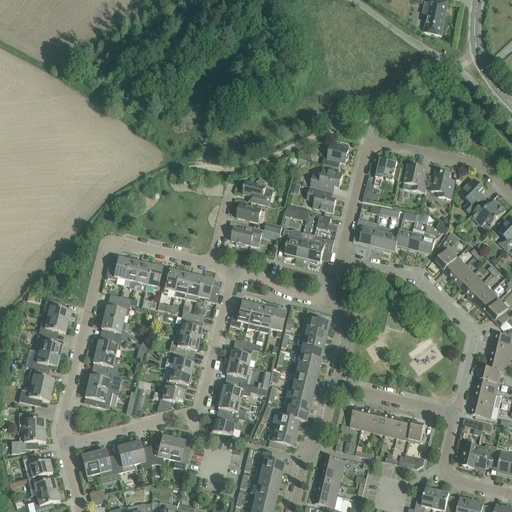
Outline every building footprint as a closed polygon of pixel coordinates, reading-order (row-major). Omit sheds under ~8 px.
[(428,16),(426,25),(424,34),(441,38),(449,3),(436,0),(431,0),(430,5),(425,4),(423,15),(428,16)] [(349,151),(331,147),(328,161),(324,159),(322,166),(339,170),(340,164),(345,165),(346,162),(348,160),(349,157),(348,155),(349,151)] [(397,164),(390,163),(380,160),(379,167),(376,166),(374,175),(377,175),(374,188),(381,189),(383,181),(393,184),(393,181),(398,183),(401,170),(396,169),(397,164)] [(404,185),(403,190),(411,192),(425,195),(426,187),(429,177),(423,176),(424,170),(421,170),(408,167),(406,176),(404,185)] [(311,189),(327,193),(333,194),(334,189),(339,190),(343,176),(323,171),(321,178),(314,176),(311,189)] [(435,173),(433,182),(431,192),(439,194),(438,198),(451,201),(451,199),(455,183),(449,181),(450,176),(435,173)] [(244,194),(243,196),(253,198),(252,204),(270,209),(272,197),(265,195),(266,189),(264,189),(265,187),(265,186),(265,185),(265,184),(264,183),(264,182),(263,182),(262,182),(261,181),(260,182),(259,182),(258,183),(257,183),(257,184),(257,185),(256,187),(246,184),(245,186),(243,186),(241,193),(244,194)] [(474,182),(473,182),(472,181),(466,187),(468,188),(460,195),(469,204),(464,210),(470,216),(483,203),(478,199),(485,192),(474,182)] [(333,194),(327,193),(311,189),(308,201),(315,203),(314,210),(333,215),(336,201),(332,200),(333,194)] [(364,197),(363,203),(370,205),(374,190),(373,190),(373,192),(366,190),(364,197)] [(485,204),(478,211),(472,218),(481,228),(486,223),(491,227),(506,212),(499,206),(498,208),(493,204),(489,208),(485,204)] [(264,219),(260,218),(262,211),(250,209),(241,206),(237,220),(258,225),(258,224),(263,225),(264,219)] [(392,218),(393,212),(381,209),(380,215),(392,218)] [(416,223),(417,216),(405,214),(403,221),(415,224),(416,223)] [(418,214),(417,216),(416,223),(427,225),(429,217),(418,214)] [(331,220),(322,217),(320,217),(318,223),(330,226),(331,220)] [(499,245),(508,254),(511,250),(511,219),(506,226),(499,234),(504,239),(499,245)] [(375,233),(373,233),(364,230),(366,223),(359,221),(353,244),(367,248),(367,246),(372,248),(375,233)] [(318,223),(317,229),(328,232),(330,226),(318,223)] [(267,224),(265,232),(281,236),(282,228),(267,224)] [(234,231),(232,242),(237,244),(236,246),(245,249),(246,246),(251,247),(259,249),(260,243),(261,238),(262,238),(263,234),(263,232),(250,229),(241,226),(241,227),(244,228),(243,233),(234,231)] [(444,226),(440,231),(447,235),(450,230),(444,226)] [(383,252),(389,230),(377,227),(375,233),(372,248),(376,249),(376,250),(383,252)] [(390,253),(391,252),(395,254),(397,248),(401,233),(389,230),(383,252),(390,253)] [(285,256),(288,256),(287,259),(297,259),(301,241),(303,235),(301,235),(301,234),(300,233),(299,233),(295,232),(294,232),(293,232),(292,233),(284,231),(281,244),(287,246),(285,256)] [(401,250),(408,252),(412,236),(401,233),(397,248),(401,249),(401,250)] [(423,239),(412,236),(408,252),(415,253),(415,252),(420,253),(423,239)] [(308,262),(317,266),(318,264),(321,264),(324,252),(332,254),(334,242),(326,240),(326,241),(314,239),(313,243),(308,261),(308,262)] [(435,242),(423,239),(420,253),(424,255),(424,256),(431,258),(435,242)] [(308,261),(313,243),(301,241),(297,259),(297,261),(304,264),(305,261),(308,261)] [(449,250),(443,256),(436,263),(444,272),(458,259),(449,250)] [(107,279),(117,282),(118,280),(125,281),(130,260),(122,258),(121,260),(118,259),(117,265),(111,263),(107,279)] [(452,281),(466,267),(458,259),(444,272),(452,281)] [(130,260),(125,281),(131,283),(129,290),(134,291),(135,287),(140,264),(137,263),(137,262),(130,260)] [(144,265),(140,264),(135,287),(139,288),(140,285),(147,286),(152,266),(144,264),(144,265)] [(152,266),(147,286),(154,288),(153,291),(157,292),(163,270),(159,269),(160,267),(152,266)] [(461,290),(475,276),(466,267),(452,281),(461,290)] [(169,271),(166,281),(163,294),(168,294),(168,291),(176,293),(180,272),(172,270),(172,272),(169,271)] [(180,272),(176,293),(174,298),(185,300),(191,276),(187,275),(188,274),(180,272)] [(191,276),(185,300),(197,303),(198,299),(202,278),(195,276),(194,277),(191,276)] [(475,276),(461,290),(469,298),(483,284),(475,276)] [(202,278),(198,299),(205,300),(204,303),(214,305),(218,289),(212,287),(213,282),(210,281),(210,279),(202,278)] [(478,307),(492,293),(483,284),(469,298),(478,307)] [(500,301),(492,293),(478,307),(487,315),(500,301)] [(126,306),(127,300),(115,297),(114,303),(126,306)] [(49,313),(47,319),(68,324),(70,313),(60,310),(62,304),(52,302),(47,300),(44,312),(49,313)] [(137,302),(127,300),(126,306),(130,307),(136,308),(137,302)] [(500,329),(508,322),(510,320),(505,314),(509,310),(500,301),(487,315),(495,323),(500,329)] [(114,303),(113,303),(112,309),(106,308),(106,311),(104,311),(102,319),(123,324),(125,317),(127,317),(130,307),(126,306),(114,303)] [(229,327),(239,329),(240,330),(241,324),(248,325),(253,304),(245,303),(245,304),(241,303),(240,309),(234,307),(229,327)] [(253,304),(248,325),(247,330),(258,333),(258,331),(264,308),(260,308),(261,306),(253,304)] [(267,309),(264,308),(258,331),(262,332),(263,329),(270,331),(275,310),(267,308),(267,309)] [(275,310),(270,331),(277,332),(276,338),(280,339),(286,314),(283,313),(283,312),(275,310)] [(303,328),(326,333),(329,324),(318,321),(319,315),(307,313),(303,328)] [(185,320),(198,323),(202,324),(204,318),(194,316),(187,314),(185,320)] [(65,335),(68,324),(47,319),(46,325),(41,324),(38,335),(53,339),(55,333),(65,335)] [(107,332),(105,338),(121,342),(124,332),(121,331),(123,324),(102,319),(100,327),(102,327),(101,330),(107,332)] [(201,334),(202,330),(196,329),(198,323),(185,320),(181,319),(179,329),(181,330),(180,337),(200,342),(202,334),(201,334)] [(324,342),(326,333),(303,328),(301,338),(305,339),(306,338),(324,342)] [(39,353),(60,358),(62,347),(52,345),(53,339),(38,335),(36,346),(41,347),(39,353)] [(496,335),(494,347),(511,351),(511,338),(506,338),(496,335)] [(200,342),(180,337),(178,344),(171,343),(169,353),(173,354),(189,358),(191,352),(196,353),(197,350),(199,350),(200,342)] [(94,353),(115,358),(117,351),(119,352),(121,342),(105,338),(104,344),(98,342),(97,346),(96,345),(94,353)] [(306,338),(305,339),(304,347),(322,351),(324,342),(306,338)] [(238,348),(250,351),(252,345),(240,342),(238,348)] [(320,360),(322,351),(304,347),(301,356),(320,360)] [(510,363),(511,355),(511,351),(494,347),(491,359),(510,363)] [(255,352),(250,351),(238,348),(237,354),(231,353),(231,356),(229,356),(227,364),(248,369),(250,362),(256,363),(259,353),(255,352)] [(57,369),(60,358),(39,353),(38,359),(33,358),(30,369),(45,373),(47,367),(57,369)] [(97,366),(96,372),(113,376),(116,366),(113,366),(115,358),(94,353),(92,361),(94,362),(93,365),(97,366)] [(193,368),(194,365),(188,364),(189,358),(173,354),(171,361),(167,361),(167,363),(166,363),(165,368),(165,369),(165,370),(171,371),(192,377),(194,369),(193,368)] [(320,360),(301,356),(296,354),(293,363),(299,364),(318,369),(320,360)] [(483,369),(507,375),(510,363),(491,359),(488,370),(483,369)] [(230,383),(246,387),(249,377),(246,376),(248,369),(227,364),(225,372),(227,372),(226,376),(232,377),(230,383)] [(318,369),(299,364),(297,373),(316,378),(318,369)] [(44,379),(45,373),(30,369),(28,380),(32,381),(31,388),(52,393),(54,381),(44,379)] [(507,375),(483,369),(480,381),(499,386),(502,374),(507,375)] [(192,377),(171,371),(170,379),(167,378),(165,388),(181,392),(183,386),(188,388),(189,384),(190,385),(192,377)] [(86,388),(107,393),(109,385),(111,386),(113,376),(96,372),(95,378),(90,377),(89,380),(88,380),(86,388)] [(314,387),(316,378),(297,373),(295,382),(314,387)] [(499,386),(480,381),(477,392),(496,397),(499,386)] [(314,387),(295,382),(293,391),(312,396),(314,387)] [(246,387),(230,383),(229,389),(223,387),(222,391),(221,390),(219,398),(240,403),(242,396),(249,398),(250,394),(266,398),(267,392),(257,389),(246,387)] [(174,401),(182,403),(184,393),(181,392),(165,388),(159,387),(158,391),(164,393),(163,398),(161,397),(159,403),(167,405),(168,403),(173,405),(174,401)] [(49,404),(52,393),(31,388),(30,394),(21,392),(19,403),(27,405),(37,408),(39,401),(49,404)] [(108,411),(111,402),(111,401),(105,400),(107,393),(86,388),(84,396),(86,396),(85,399),(90,401),(89,407),(108,411)] [(144,391),(137,389),(135,400),(133,408),(139,409),(144,391)] [(310,405),(312,396),(293,391),(291,400),(310,405)] [(474,404),(493,409),(496,397),(477,392),(474,404)] [(129,398),(125,417),(131,418),(131,417),(133,408),(135,400),(129,398)] [(222,416),(239,420),(241,411),(238,411),(240,403),(219,398),(217,406),(219,407),(218,410),(223,411),(222,416)] [(310,405),(291,400),(291,401),(286,400),(284,409),(288,410),(289,409),(307,414),(310,405)] [(471,416),(481,419),(490,421),(493,409),(474,404),(471,416)] [(362,432),(366,412),(355,410),(356,406),(355,406),(350,429),(362,432)] [(289,409),(288,410),(286,418),(298,421),(298,422),(305,423),(307,414),(289,409)] [(362,432),(373,434),(378,415),(366,412),(362,432)] [(24,433),(45,433),(45,421),(34,421),(34,415),(24,415),(19,415),(19,427),(24,427),(24,433)] [(390,418),(378,415),(373,434),(385,437),(390,418)] [(232,438),(233,431),(236,431),(239,420),(222,416),(221,423),(215,422),(214,425),(213,425),(211,433),(232,438)] [(296,430),(298,422),(298,421),(286,418),(280,417),(277,425),(296,430)] [(401,421),(390,418),(385,437),(397,440),(401,421)] [(413,423),(401,421),(397,440),(408,443),(413,423)] [(483,432),(484,425),(481,425),(471,422),(470,429),(483,432)] [(413,423),(408,443),(420,445),(425,427),(413,424),(413,423)] [(294,439),(296,430),(277,425),(275,434),(294,439)] [(19,451),(24,451),(34,451),(34,444),(45,444),(45,433),(24,433),(24,439),(19,439),(19,451)] [(285,452),(287,447),(291,448),(291,449),(292,449),(294,439),(275,434),(273,443),(269,442),(268,448),(285,452)] [(163,460),(169,461),(174,441),(169,439),(166,438),(166,439),(162,438),(161,446),(155,444),(156,441),(151,440),(151,449),(151,451),(151,467),(156,466),(162,467),(163,460)] [(495,440),(493,448),(486,447),(485,451),(478,450),(474,470),(481,472),(482,470),(485,471),(486,467),(488,468),(492,469),(494,462),(497,449),(499,441),(495,440)] [(178,442),(174,441),(169,461),(175,463),(173,469),(185,472),(186,465),(189,455),(182,454),(185,443),(182,443),(182,442),(179,441),(178,442)] [(462,467),(474,470),(478,450),(471,448),(472,445),(471,443),(468,442),(465,453),(462,452),(460,461),(463,461),(462,467)] [(141,469),(151,467),(151,451),(142,453),(140,443),(136,444),(136,443),(130,445),(130,446),(128,446),(133,466),(140,465),(141,469)] [(118,475),(135,471),(133,466),(128,446),(124,447),(123,446),(120,447),(120,448),(117,449),(120,459),(114,460),(118,475)] [(368,456),(362,454),(364,449),(358,447),(356,453),(355,457),(367,460),(368,456)] [(501,476),(509,478),(511,464),(511,457),(507,457),(508,452),(497,449),(494,462),(500,463),(498,474),(501,475),(501,476)] [(94,455),(99,475),(101,480),(118,475),(114,460),(108,462),(105,452),(102,453),(102,452),(99,453),(94,455)] [(262,470),(281,475),(284,465),(283,465),(278,464),(279,457),(264,453),(262,461),(265,462),(262,470)] [(92,477),(99,475),(94,455),(92,455),(92,454),(85,456),(85,457),(81,458),(88,483),(93,482),(92,477)] [(326,459),(324,470),(343,475),(346,463),(323,457),(323,458),(326,459)] [(27,480),(27,481),(42,477),(53,475),(49,462),(39,464),(37,458),(28,460),(23,461),(25,473),(30,472),(32,479),(27,480)] [(281,475),(262,470),(260,479),(279,483),(281,475)] [(340,486),(343,475),(324,470),(321,482),(340,486)] [(35,491),(36,497),(57,492),(54,481),(44,483),(42,477),(27,481),(30,492),(35,491)] [(279,483),(260,479),(258,487),(252,486),(277,492),(279,483)] [(337,498),(340,486),(321,482),(318,494),(337,498)] [(250,494),(256,496),(256,497),(275,501),(277,492),(252,486),(250,494)] [(418,497),(415,511),(414,511),(425,511),(426,509),(434,511),(438,491),(436,491),(434,491),(432,491),(431,491),(426,490),(424,499),(418,497)] [(104,491),(89,495),(91,501),(106,498),(104,491)] [(451,511),(453,507),(454,503),(448,501),(449,495),(445,494),(444,494),(443,493),(442,493),(440,492),(438,491),(434,511),(438,511),(451,511)] [(60,503),(57,492),(36,497),(38,503),(33,504),(35,511),(50,511),(51,511),(49,505),(60,503)] [(337,498),(318,494),(315,505),(312,504),(312,505),(321,507),(334,510),(337,498)] [(275,501),(256,497),(254,506),(273,510),(275,501)] [(106,498),(91,501),(92,508),(107,504),(106,498)] [(459,508),(453,507),(451,511),(470,511),(473,501),(465,499),(465,500),(465,502),(461,501),(459,508)] [(481,503),(473,501),(470,511),(482,511),(484,506),(479,505),(480,503),(481,503)]
